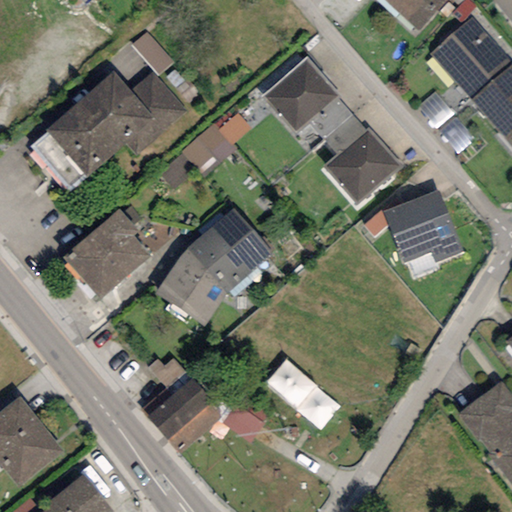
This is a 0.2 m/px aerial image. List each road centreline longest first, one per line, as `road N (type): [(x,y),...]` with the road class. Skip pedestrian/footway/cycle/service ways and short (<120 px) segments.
road 1 (residential): [(303,0),(511,230)]
road 2 (residential): [(344,511),(511,260)]
road 3 (secondary): [(187,511),(0,284)]
